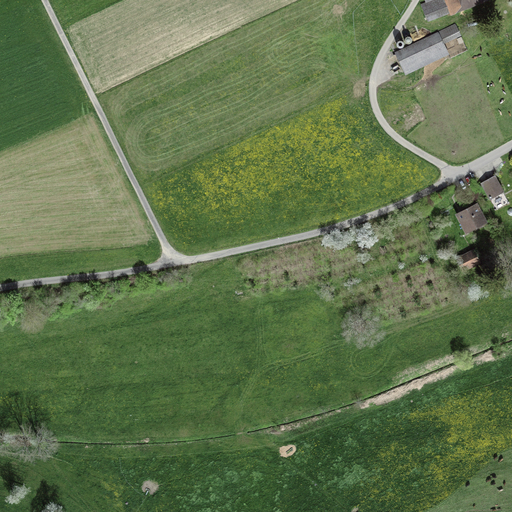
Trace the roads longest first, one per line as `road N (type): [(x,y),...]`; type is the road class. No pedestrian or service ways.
road 1 (unclassified): [(0,287),(175,263),(323,231),(454,176)]
road 2 (track): [(45,0),(175,263)]
